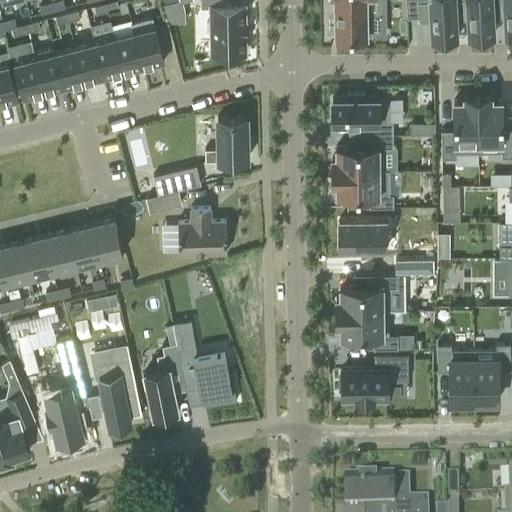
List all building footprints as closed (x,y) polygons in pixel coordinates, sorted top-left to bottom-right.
[(64,7),(62,0),(57,0),(51,2),(53,9),(57,8),(64,7)] [(118,8),(116,0),(114,0),(110,1),(105,2),(107,11),(118,8)] [(178,0),(162,5),(166,22),(185,22),(184,9),(182,1),(187,0),(178,0)] [(225,0),(200,0),(201,7),(210,7),(211,53),(245,53),(245,41),(244,34),(245,34),(245,23),(244,23),(244,5),(225,5),(225,0)] [(334,0),(335,36),(339,35),(372,35),(372,20),(371,11),(370,11),(367,11),(366,1),(366,0),(334,0)] [(417,0),(405,0),(406,17),(418,17),(418,2),(417,0)] [(417,0),(418,2),(429,2),(429,1),(431,30),(432,38),(436,38),(457,36),(456,31),(454,0),(417,0)] [(454,0),(455,0),(466,0),(468,28),(469,36),(473,36),(494,34),(493,26),(491,0),(454,0)] [(511,0),(503,0),(504,7),(504,8),(505,27),(506,35),(511,34),(511,0)] [(53,9),(51,2),(39,5),(41,13),(47,11),(53,9)] [(107,11),(105,2),(99,4),(94,5),(95,11),(96,14),(107,11)] [(79,18),(77,10),(75,10),(72,11),(66,13),(68,21),(79,18)] [(68,21),(66,13),(61,14),(55,15),(57,24),(68,21)] [(16,25),(14,17),(2,20),(4,28),(11,26),(15,25),(16,25)] [(130,22),(133,32),(133,31),(143,67),(163,61),(155,26),(154,26),(152,17),(131,22),(130,22)] [(39,29),(37,20),(31,22),(26,23),(28,31),(39,29)] [(28,31),(26,23),(23,24),(20,24),(16,25),(15,25),(17,34),(28,31)] [(123,72),(114,36),(115,36),(114,31),(113,32),(112,32),(104,34),(99,35),(93,37),(92,37),(93,42),(94,42),(103,77),(123,72)] [(143,67),(133,31),(133,32),(123,34),(115,36),(114,36),(123,72),(143,67)] [(103,77),(94,42),(93,42),(85,44),(74,47),(83,82),(103,77)] [(64,87),(55,52),(56,51),(54,47),(53,47),(45,49),(41,50),(34,52),(44,92),(64,87)] [(83,82),(74,47),(64,49),(56,51),(55,52),(64,87),(83,82)] [(44,92),(34,52),(23,55),(13,58),(23,97),(44,92)] [(0,103),(17,99),(8,64),(0,65),(0,103)] [(346,98),(332,98),(332,123),(336,123),(368,122),(368,123),(368,134),(393,134),(392,121),(391,121),(388,121),(388,97),(378,97),(364,97),(364,94),(364,93),(348,93),(348,94),(348,98),(346,98)] [(491,95),(477,96),(478,152),(501,152),(501,157),(511,157),(511,129),(502,129),(502,109),(501,99),(494,99),(491,99),(491,95)] [(454,130),(441,130),(441,158),(456,158),(456,154),(456,153),(478,152),(477,96),(463,96),(463,99),(463,100),(453,100),(454,130)] [(247,159),(246,115),(217,116),(218,148),(204,148),(205,160),(247,159)] [(422,123),(410,123),(411,134),(423,134),(422,123)] [(335,157),(332,157),(332,170),(384,170),(384,169),(384,151),(384,147),(391,147),(393,147),(393,134),(368,134),(369,146),(354,146),(336,147),(336,154),(336,157),(335,157)] [(196,164),(153,174),(158,194),(177,189),(200,184),(196,164)] [(384,170),(332,170),(332,185),(333,185),(336,185),(336,187),(336,195),(340,194),(350,194),(369,194),(369,206),(393,206),(393,194),(389,194),(389,169),(384,169),(384,170)] [(450,172),(441,173),(442,185),(450,185),(450,172)] [(450,185),(442,185),(442,197),(459,196),(458,184),(450,185)] [(158,194),(146,197),(150,210),(181,203),(177,189),(158,194)] [(210,206),(190,207),(191,220),(178,220),(179,252),(226,251),(225,219),(211,219),(210,206)] [(123,252),(115,217),(92,222),(101,257),(114,254),(123,252)] [(384,219),(338,219),(338,249),(385,249),(384,219)] [(101,257),(92,222),(69,228),(78,263),(87,261),(101,257)] [(78,263),(69,228),(46,234),(54,269),(67,266),(78,263)] [(449,232),(437,233),(437,257),(449,257),(449,232)] [(54,269),(46,234),(22,239),(31,274),(40,272),(54,269)] [(31,274),(22,239),(0,244),(0,248),(8,280),(20,277),(31,274)] [(511,243),(499,244),(499,258),(508,258),(508,257),(511,256),(511,243)] [(493,258),(493,294),(508,294),(511,293),(511,256),(508,257),(508,258),(499,258),(493,258)] [(433,259),(395,259),(395,272),(433,271),(433,259)] [(212,271),(182,274),(183,286),(172,288),(175,316),(216,312),(212,271)] [(338,297),(336,297),(336,311),(388,310),(388,289),(387,287),(393,287),(397,287),(396,274),(372,274),(372,276),(373,286),(340,287),(340,295),(340,296),(340,297),(338,297)] [(133,284),(132,276),(120,279),(120,282),(122,287),(128,286),(133,284)] [(105,285),(103,277),(92,280),(94,288),(95,288),(100,287),(105,285)] [(70,294),(68,286),(57,289),(59,297),(65,295),(70,294)] [(59,297),(57,289),(45,292),(47,299),(52,298),(59,297)] [(115,293),(104,296),(106,307),(117,304),(115,293)] [(24,305),(22,297),(10,300),(12,308),(17,307),(24,305)] [(12,308),(10,300),(0,302),(0,309),(0,311),(7,309),(12,308)] [(388,310),(336,311),(336,325),(339,325),(340,325),(340,327),(340,335),(354,335),(373,334),(373,335),(373,348),(397,348),(397,334),(393,334),(388,334),(388,331),(388,310)] [(191,318),(172,321),(172,322),(176,341),(186,388),(201,385),(201,386),(204,402),(205,405),(236,400),(230,368),(229,368),(227,368),(224,349),(197,353),(196,350),(191,318)] [(172,322),(165,324),(169,343),(176,341),(172,322)] [(66,385),(44,391),(48,407),(46,408),(50,425),(53,425),(57,441),(62,440),(62,443),(74,440),(73,437),(84,434),(77,407),(89,404),(72,335),(55,340),(66,385)] [(145,375),(142,375),(145,388),(147,388),(153,415),(155,414),(156,417),(169,414),(168,412),(178,410),(174,391),(186,388),(176,341),(169,343),(162,344),(164,353),(156,354),(159,369),(144,372),(145,375)] [(496,347),(473,348),(474,400),(498,400),(497,373),(497,370),(510,369),(510,342),(496,342),(496,346),(496,347)] [(451,343),(437,343),(437,370),(450,370),(450,401),(474,400),(473,348),(451,348),(451,343)] [(387,397),(387,379),(408,379),(407,352),(373,353),(374,367),(342,368),(342,373),(339,373),(339,389),(342,389),(342,398),(358,397),(358,400),(371,400),(371,397),(387,397)] [(116,359),(96,363),(99,378),(99,379),(109,428),(131,423),(129,416),(142,413),(131,360),(130,356),(116,359)] [(9,358),(1,363),(10,383),(19,379),(9,358)] [(0,464),(13,460),(12,457),(12,456),(14,455),(29,450),(27,442),(22,426),(20,422),(23,421),(34,416),(23,390),(10,396),(6,398),(6,396),(4,396),(0,397),(0,464)] [(392,490),(391,477),(375,477),(375,472),(356,473),(356,478),(343,478),(344,506),(385,505),(385,511),(427,511),(427,498),(392,499),(392,490)] [(458,499),(457,475),(445,475),(445,500),(458,499)]
